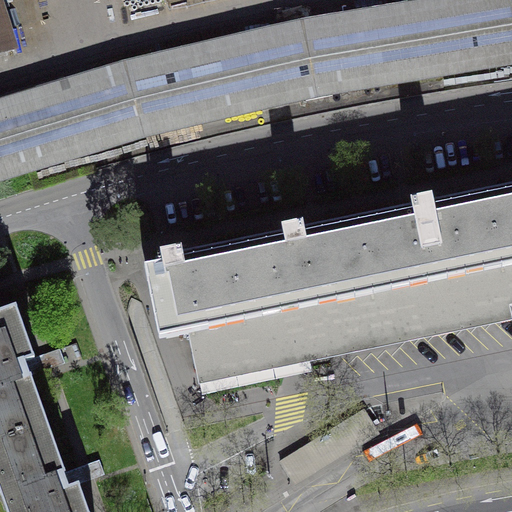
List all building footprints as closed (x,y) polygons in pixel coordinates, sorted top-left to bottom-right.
[(125,65),(0,102),(0,181),(31,172),(145,137),(317,97),(511,64),(511,0),(441,0),(303,23),(125,65)] [(0,15),(0,49),(10,46),(0,15)] [(166,328),(167,337),(188,333),(196,370),(511,305),(511,200),(435,216),(433,208),(431,199),(411,203),(414,221),(306,243),(302,226),(282,230),(283,239),(285,247),(184,268),(183,259),(181,251),(160,255),(162,265),(153,267),(166,328)] [(8,289),(0,291),(0,312),(14,307),(11,298),(8,289)] [(0,441),(46,425),(30,378),(31,378),(30,376),(29,376),(27,369),(24,362),(33,358),(33,356),(32,356),(15,310),(16,310),(15,307),(14,307),(0,312),(0,441)] [(30,376),(65,364),(60,349),(33,358),(24,362),(27,369),(29,376),(30,376)] [(365,409),(282,461),(298,487),(341,460),(381,435),(365,409)] [(63,471),(46,425),(0,441),(0,490),(7,511),(86,511),(78,487),(79,487),(78,484),(69,488),(66,480),(64,473),(64,471),(63,471)] [(78,484),(104,475),(99,461),(64,473),(69,488),(78,484)]
